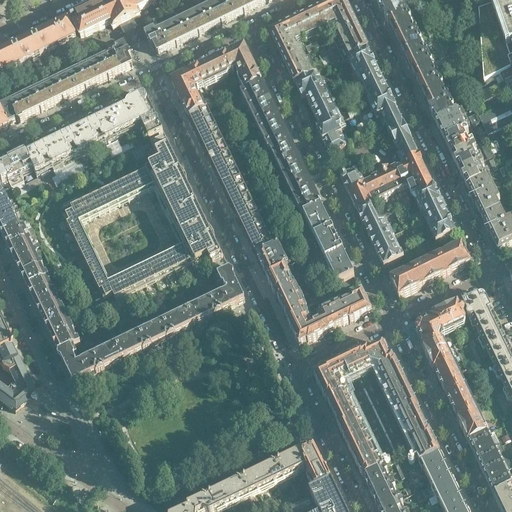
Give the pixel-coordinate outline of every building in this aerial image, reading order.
[(138,13),(164,0),(105,0),(106,1),(70,18),(81,40),(110,26),(113,31),(133,22),(140,18),(138,13)] [(258,9),(254,0),(233,0),(228,3),(236,19),(244,15),(244,16),(250,14),(249,13),(258,9)] [(273,0),(254,0),(258,9),(267,5),(272,3),(271,1),(273,0)] [(375,0),(385,19),(403,10),(397,0),(375,0)] [(511,0),(492,0),(495,6),(478,11),(483,82),(499,74),(511,67),(511,0)] [(357,29),(343,2),(330,8),(337,24),(336,25),(338,30),(338,31),(341,37),(357,29)] [(236,19),(228,3),(205,14),(213,30),(221,26),(222,27),(227,24),(236,19)] [(337,24),(330,8),(307,19),(315,35),(336,25),(337,24)] [(408,22),(411,20),(405,9),(403,10),(385,19),(388,26),(389,26),(390,26),(394,34),(410,26),(408,22)] [(213,30),(205,14),(183,24),(191,41),(199,37),(199,38),(205,35),(204,35),(213,30)] [(315,35),(307,19),(284,30),(292,46),(294,45),(315,35)] [(422,43),(419,36),(431,30),(426,19),(410,26),(394,34),(405,57),(421,49),(419,44),(422,43)] [(76,39),(69,23),(68,23),(44,35),(52,51),(56,49),(55,46),(58,44),(59,47),(69,43),(67,40),(70,38),(72,41),(76,39)] [(191,41),(183,24),(160,35),(168,52),(176,48),(177,49),(182,46),(182,45),(191,41)] [(168,52),(160,35),(156,26),(144,32),(150,45),(150,46),(152,50),(155,49),(158,56),(158,57),(159,57),(159,56),(168,52)] [(367,52),(357,29),(341,37),(352,60),(367,52)] [(296,49),(294,45),(292,46),(284,30),(271,36),(284,64),(301,56),(298,51),(296,49)] [(52,51),(44,35),(24,44),(31,61),(37,58),(36,56),(46,51),(47,53),(52,51)] [(131,60),(128,56),(122,43),(110,49),(114,57),(122,74),(131,70),(132,70),(132,69),(131,69),(128,62),(131,60)] [(31,61),(24,44),(4,54),(12,70),(16,68),(16,66),(21,63),(26,61),(27,63),(31,61)] [(254,71),(244,49),(239,52),(241,58),(239,59),(240,61),(237,63),(238,65),(235,67),(237,70),(241,77),(254,71)] [(432,65),(429,58),(426,52),(424,53),(421,49),(405,57),(416,79),(432,71),(430,66),(432,65)] [(237,63),(240,61),(239,59),(241,58),(239,52),(222,60),(229,74),(237,70),(235,67),(238,65),(237,63)] [(367,52),(352,60),(350,61),(353,68),(351,68),(356,78),(358,77),(363,89),(381,80),(367,52)] [(12,70),(4,54),(0,55),(0,75),(4,74),(3,72),(7,70),(8,72),(12,70)] [(312,79),(306,68),(301,56),(284,64),(295,87),(312,79)] [(122,74),(114,57),(92,68),(100,85),(108,81),(109,81),(114,79),(114,78),(122,74)] [(337,67),(333,58),(327,61),(331,69),(337,67)] [(229,74),(222,60),(208,67),(216,83),(228,77),(229,74)] [(452,75),(447,64),(439,68),(444,79),(452,75)] [(216,83),(208,67),(194,73),(201,87),(204,88),(216,83)] [(511,79),(511,67),(499,74),(504,84),(511,79)] [(100,85),(92,68),(70,79),(78,95),(86,91),(86,92),(92,90),(91,89),(100,85)] [(262,85),(254,71),(241,77),(240,80),(246,93),(262,85)] [(443,87),(440,81),(437,74),(434,75),(432,71),(416,79),(426,101),(443,93),(441,88),(443,87)] [(201,87),(194,73),(183,79),(187,87),(188,87),(191,92),(193,91),(201,87)] [(329,100),(325,93),(321,84),(317,86),(313,78),(312,79),(295,87),(303,102),(306,100),(311,109),(329,100)] [(78,95),(70,79),(47,90),(55,106),(63,102),(64,103),(69,101),(69,100),(78,95)] [(196,99),(193,91),(191,92),(188,87),(187,87),(183,79),(172,84),(182,105),(196,99)] [(396,110),(381,80),(363,89),(370,102),(368,103),(368,104),(373,113),(374,113),(376,116),(378,115),(380,119),(381,118),(396,110)] [(267,97),(262,85),(246,93),(243,95),(248,106),(267,97)] [(55,106),(47,90),(25,100),(33,117),(41,113),(41,114),(46,111),(55,106)] [(453,109),(451,103),(448,97),(446,98),(443,93),(426,101),(431,110),(429,110),(429,111),(435,124),(454,115),(451,110),(453,109)] [(226,103),(235,98),(233,94),(224,99),(226,103)] [(163,134),(145,97),(105,117),(116,139),(142,126),(149,141),(163,134)] [(272,108),(267,97),(248,106),(254,117),(272,108)] [(196,99),(182,105),(189,120),(207,112),(201,99),(199,99),(196,99)] [(216,107),(226,103),(224,99),(214,103),(216,107)] [(33,117),(25,100),(14,106),(13,104),(1,109),(2,111),(9,127),(18,123),(19,125),(24,122),(24,121),(33,117)] [(342,127),(338,119),(329,100),(311,109),(320,129),(317,131),(323,144),(332,140),(333,142),(341,137),(342,137),(340,134),(342,133),(340,128),(342,127)] [(510,125),(511,124),(511,102),(479,118),(487,137),(510,125)] [(278,120),(272,108),(254,117),(260,129),(278,120)] [(419,159),(409,138),(396,110),(381,118),(388,133),(387,136),(391,138),(394,145),(394,146),(394,149),(396,151),(404,166),(419,159)] [(9,127),(2,111),(0,111),(0,131),(3,131),(4,131),(7,130),(7,128),(9,128),(9,127)] [(190,120),(191,121),(194,128),(195,130),(198,136),(199,138),(202,145),(203,147),(206,153),(207,155),(210,161),(211,162),(212,165),(212,166),(215,172),(216,174),(219,180),(220,182),(223,189),(224,191),(227,197),(228,199),(232,206),(232,208),(235,213),(236,215),(237,217),(238,219),(240,224),(241,226),(244,233),(245,235),(249,241),(250,243),(253,250),(254,252),(257,258),(257,259),(260,258),(275,251),(254,209),(253,207),(229,156),(228,154),(207,112),(190,120)] [(440,133),(463,122),(458,113),(454,115),(435,124),(440,133)] [(121,149),(116,139),(105,117),(78,129),(90,154),(105,147),(108,153),(105,155),(108,161),(123,154),(121,149)] [(479,125),(476,120),(476,118),(470,121),(473,128),(474,127),(477,126),(479,125)] [(283,131),(278,120),(260,129),(265,140),(283,131)] [(444,142),(467,131),(463,122),(440,133),(444,142)] [(480,140),(485,138),(479,125),(474,127),(480,140)] [(75,161),(90,154),(78,129),(52,142),(70,179),(85,172),(82,166),(78,168),(75,161)] [(289,142),(283,131),(265,140),(270,151),(271,151),(289,142)] [(467,145),(463,138),(469,135),(467,131),(444,142),(452,158),(474,147),(472,143),(467,145)] [(346,151),(347,149),(341,137),(333,142),(332,140),(323,144),(331,160),(336,157),(335,156),(346,151)] [(229,270),(216,243),(207,226),(188,185),(179,168),(165,138),(163,139),(151,145),(160,165),(140,174),(139,175),(130,179),(129,180),(120,184),(119,184),(111,189),(110,189),(101,193),(100,194),(91,198),(90,198),(81,203),(80,203),(61,213),(64,219),(64,220),(69,231),(70,232),(74,241),(75,242),(80,253),(82,258),(88,269),(88,270),(93,279),(93,280),(98,289),(98,290),(103,301),(104,302),(107,309),(126,299),(127,299),(136,294),(137,294),(146,290),(147,289),(156,285),(157,285),(166,280),(167,280),(175,276),(176,275),(185,271),(186,270),(208,260),(216,276),(227,271),(229,270)] [(70,179),(52,142),(25,155),(33,172),(37,179),(41,177),(53,172),(56,178),(52,180),(55,186),(70,179)] [(294,153),(289,142),(271,151),(277,162),(294,153)] [(123,154),(136,148),(133,143),(121,149),(123,154)] [(474,161),(471,153),(476,151),(474,147),(452,158),(459,173),(482,162),(480,159),(474,161)] [(133,158),(136,163),(147,158),(144,152),(133,158)] [(300,164),(294,153),(277,162),(282,173),(300,164)] [(33,172),(25,155),(12,161),(20,178),(33,172)] [(433,188),(419,159),(404,166),(397,170),(396,168),(390,171),(389,169),(375,175),(376,177),(370,180),(371,182),(364,185),(362,186),(363,188),(348,195),(356,213),(369,207),(372,206),(372,207),(413,187),(417,196),(433,188)] [(508,166),(505,160),(496,164),(499,170),(508,166)] [(20,178),(12,161),(0,167),(8,182),(9,184),(20,178)] [(498,171),(494,163),(493,161),(489,163),(494,173),(498,171)] [(482,177),(478,169),(484,167),(482,162),(459,173),(467,189),(488,179),(489,178),(487,174),(482,177)] [(305,175),(300,164),(282,173),(287,184),(305,175)] [(364,185),(361,179),(358,174),(356,173),(346,177),(345,176),(340,178),(348,195),(363,188),(362,186),(364,185)] [(310,186),(309,184),(305,175),(287,184),(293,195),(310,186)] [(500,203),(488,179),(467,189),(479,213),(497,204),(500,203)] [(40,186),(38,181),(26,186),(29,192),(40,186)] [(316,197),(310,186),(293,195),(298,206),(316,197)] [(445,212),(433,188),(417,196),(415,197),(420,205),(417,206),(421,215),(423,214),(427,221),(445,212)] [(0,214),(11,210),(2,192),(0,192),(0,214)] [(321,209),(316,197),(298,206),(303,217),(321,209)] [(511,247),(511,220),(506,223),(497,204),(479,213),(498,254),(511,247)] [(20,221),(18,217),(23,214),(19,206),(11,210),(0,214),(0,233),(1,235),(17,227),(15,223),(20,221)] [(380,229),(369,207),(356,213),(367,235),(380,229)] [(327,220),(321,209),(303,217),(309,229),(327,220)] [(456,236),(445,212),(427,221),(431,228),(428,230),(432,238),(435,237),(439,244),(456,236)] [(343,255),(327,220),(309,229),(311,232),(303,237),(301,240),(312,263),(315,264),(319,262),(321,266),(326,263),(343,255)] [(25,243),(23,239),(28,237),(24,229),(19,231),(17,227),(1,235),(4,242),(4,241),(6,245),(8,251),(25,243)] [(399,257),(394,247),(393,243),(395,242),(391,233),(388,234),(384,227),(380,229),(367,235),(384,270),(385,270),(404,261),(402,256),(399,257)] [(37,267),(33,260),(38,257),(36,253),(31,255),(29,251),(27,247),(32,245),(30,241),(25,243),(8,251),(22,280),(39,271),(43,269),(41,265),(37,267)] [(297,251),(293,242),(288,245),(293,254),(297,251)] [(471,267),(462,248),(458,250),(458,251),(443,258),(443,257),(438,260),(447,278),(471,267)] [(289,266),(281,249),(275,251),(260,258),(257,259),(265,276),(286,267),(289,266)] [(349,266),(343,255),(326,263),(332,275),(349,266)] [(388,275),(410,264),(407,259),(404,261),(385,270),(388,275)] [(447,278),(438,260),(434,262),(426,266),(435,284),(447,278)] [(355,278),(349,266),(332,275),(337,287),(355,278)] [(435,284),(426,266),(419,270),(419,269),(414,271),(423,290),(435,284)] [(288,278),(285,273),(288,272),(286,267),(265,276),(271,288),(291,279),(290,277),(288,278)] [(27,291),(49,280),(47,276),(42,279),(39,271),(22,280),(25,287),(27,291)] [(210,275),(208,271),(192,278),(194,282),(210,275)] [(423,290),(414,271),(410,273),(410,274),(395,281),(395,280),(390,283),(399,301),(423,290)] [(244,302),(230,273),(218,279),(222,288),(224,289),(227,296),(224,298),(230,311),(244,304),(245,304),(245,303),(244,302)] [(296,290),(294,285),(292,287),(289,281),(292,280),(291,279),(271,288),(276,300),(277,299),(296,290)] [(50,294),(48,291),(46,287),(51,284),(49,280),(27,291),(32,301),(35,307),(57,297),(55,292),(50,294)] [(358,292),(356,286),(347,291),(348,293),(349,293),(350,295),(356,292),(356,293),(358,292)] [(303,300),(301,296),(299,297),(296,292),(298,291),(298,289),(296,290),(277,299),(282,310),(303,300)] [(372,314),(362,294),(358,296),(359,298),(354,301),(353,300),(352,300),(361,320),(372,314)] [(58,311),(56,307),(54,303),(59,301),(57,297),(35,307),(43,323),(65,313),(63,309),(58,311)] [(498,325),(493,315),(492,315),(490,311),(491,311),(486,299),(481,302),(478,297),(462,304),(467,314),(467,317),(468,319),(471,320),(478,334),(498,325)] [(230,311),(224,298),(221,298),(200,308),(207,322),(230,311)] [(308,311),(307,310),(305,311),(302,305),(305,304),(303,300),(282,310),(287,321),(286,321),(287,321),(307,312),(308,311)] [(361,320),(352,300),(351,301),(351,302),(346,305),(345,302),(340,304),(350,325),(361,320)] [(350,325),(340,304),(339,305),(340,307),(335,309),(334,307),(325,311),(326,313),(320,316),(321,319),(329,335),(330,335),(330,334),(349,325),(350,325)] [(460,311),(458,306),(445,312),(455,333),(456,332),(455,330),(464,326),(465,326),(466,323),(462,316),(464,315),(465,313),(464,311),(462,311),(460,311)] [(207,322),(200,308),(176,319),(183,334),(207,322)] [(308,323),(307,321),(306,318),(309,316),(307,312),(287,321),(292,332),(307,325),(308,323)] [(454,333),(455,333),(445,312),(429,320),(430,323),(424,327),(422,326),(417,328),(416,332),(418,336),(420,337),(423,344),(420,345),(423,352),(441,343),(439,342),(441,335),(443,336),(444,336),(453,331),(454,333)] [(66,327),(64,324),(62,320),(67,317),(65,313),(43,323),(51,340),(73,329),(70,325),(66,327)] [(183,334),(176,319),(164,325),(171,339),(183,334)] [(329,335),(321,319),(319,320),(317,322),(318,324),(312,327),(309,329),(307,325),(292,332),(300,349),(329,335)] [(171,339),(164,325),(152,331),(159,345),(171,339)] [(511,351),(505,340),(504,340),(503,337),(504,336),(498,325),(478,334),(491,360),(511,351)] [(74,343),(72,340),(70,336),(75,333),(73,329),(51,340),(59,356),(71,350),(80,346),(81,346),(78,341),(74,343)] [(159,345),(152,331),(140,337),(147,351),(159,345)] [(0,352),(10,347),(4,334),(0,336),(0,352)] [(147,351),(140,337),(129,342),(136,356),(147,351)] [(136,356),(129,342),(105,353),(112,368),(136,356)] [(481,365),(473,342),(469,344),(477,367),(481,365)] [(452,365),(447,355),(449,354),(448,351),(446,352),(441,343),(423,352),(434,374),(435,374),(452,365)] [(355,416),(352,411),(354,410),(350,401),(348,402),(345,395),(346,394),(344,390),(341,391),(338,386),(334,385),(333,386),(332,383),(344,377),(350,378),(351,380),(357,377),(358,379),(366,375),(365,373),(371,370),(371,368),(379,371),(378,373),(383,382),(381,383),(400,423),(403,422),(405,427),(402,428),(406,437),(409,436),(411,440),(409,441),(412,448),(415,447),(417,451),(414,453),(416,456),(418,454),(420,459),(418,460),(420,464),(440,456),(429,433),(428,433),(419,414),(419,413),(419,412),(392,356),(389,358),(387,354),(388,352),(385,347),(381,346),(376,348),(376,350),(372,352),(370,348),(313,376),(327,404),(327,405),(328,405),(338,425),(337,425),(337,426),(363,480),(364,480),(384,470),(382,466),(380,467),(377,462),(379,461),(378,459),(378,458),(376,459),(373,454),(375,453),(371,444),(369,445),(366,440),(368,439),(368,437),(367,436),(365,437),(361,429),(363,428),(362,425),(360,426),(356,419),(358,418),(357,415),(355,416)] [(7,360),(14,356),(10,347),(0,352),(0,366),(2,372),(9,368),(10,366),(7,360)] [(88,379),(81,366),(78,368),(74,361),(75,359),(71,350),(59,356),(73,385),(73,386),(74,386),(75,386),(88,379)] [(511,381),(511,353),(511,351),(491,360),(503,386),(511,381)] [(112,368),(105,353),(83,364),(81,366),(88,379),(112,368)] [(27,382),(14,356),(7,360),(10,366),(9,368),(2,372),(11,376),(16,387),(27,382)] [(460,376),(459,374),(457,375),(452,365),(435,374),(441,385),(460,376)] [(463,389),(459,379),(461,378),(460,376),(441,385),(446,397),(463,389)] [(511,381),(503,386),(511,404),(511,381)] [(36,401),(27,382),(16,387),(12,387),(9,388),(8,390),(7,394),(6,394),(0,402),(0,403),(15,415),(16,415),(16,414),(28,403),(31,405),(33,406),(34,406),(35,406),(36,405),(37,404),(37,403),(36,401)] [(469,400),(463,389),(446,397),(452,409),(471,400),(471,399),(469,400)] [(475,413),(470,402),(472,401),(471,400),(452,409),(458,421),(475,413)] [(487,438),(481,426),(483,425),(483,423),(481,424),(475,413),(458,421),(457,421),(469,447),(487,438)] [(510,439),(506,431),(501,433),(504,441),(510,439)] [(495,450),(489,437),(487,438),(469,447),(475,459),(495,450)] [(305,468),(321,461),(314,448),(313,448),(288,460),(292,469),(290,471),(293,477),(306,470),(305,468)] [(501,462),(495,450),(475,459),(481,472),(501,462)] [(455,487),(440,456),(420,465),(435,497),(455,487)] [(293,477),(290,471),(292,469),(288,460),(265,471),(268,479),(271,478),(275,485),(293,477)] [(332,484),(321,461),(305,468),(306,470),(307,473),(307,474),(311,483),(312,482),(316,491),(332,484)] [(508,475),(501,462),(481,472),(487,485),(508,475)] [(388,484),(386,480),(384,475),(389,473),(387,469),(384,470),(364,480),(372,497),(395,486),(393,482),(388,484)] [(275,485),(271,478),(268,479),(265,471),(253,477),(258,486),(255,487),(258,494),(275,485)] [(511,488),(511,484),(508,475),(487,485),(493,498),(511,488)] [(258,494),(255,487),(258,486),(253,477),(230,488),(238,503),(258,494)] [(345,511),(332,484),(316,491),(310,494),(318,511),(345,511)] [(396,500),(394,496),(392,492),(397,490),(395,486),(372,497),(371,497),(378,511),(381,511),(402,502),(400,498),(396,500)] [(467,511),(455,487),(435,497),(442,511),(467,511)] [(238,503),(230,488),(219,494),(226,509),(238,503)] [(511,511),(511,488),(493,498),(500,511),(511,511)] [(219,511),(226,509),(219,494),(208,499),(213,511),(219,511)] [(76,499),(82,504),(86,499),(79,495),(76,499)] [(213,511),(208,499),(189,508),(190,511),(213,511)] [(401,511),(400,508),(404,506),(402,502),(381,511),(401,511)]
